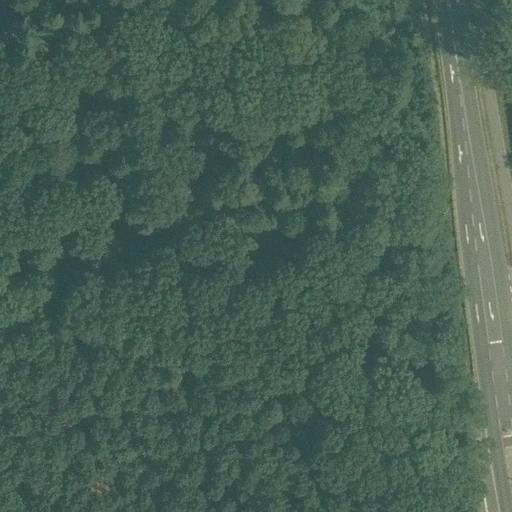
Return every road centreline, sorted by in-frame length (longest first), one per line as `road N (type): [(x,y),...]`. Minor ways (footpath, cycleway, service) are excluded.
road 1 (track): [(0,287),(437,410),(466,407),(489,393),(498,367)]
road 2 (primary): [(498,367),(451,0)]
